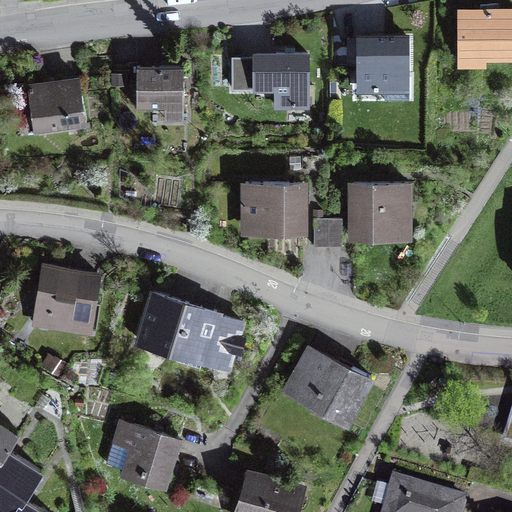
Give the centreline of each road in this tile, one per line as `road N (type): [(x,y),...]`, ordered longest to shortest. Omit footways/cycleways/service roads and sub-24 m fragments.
road 1 (residential): [(0,221),(164,250),(336,317),(427,341),(511,351)]
road 2 (residential): [(0,33),(271,0)]
